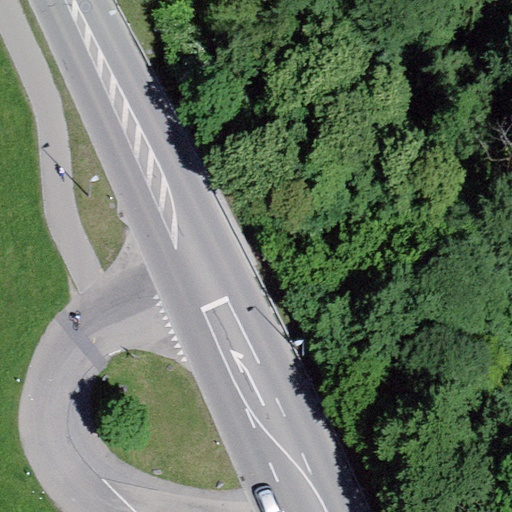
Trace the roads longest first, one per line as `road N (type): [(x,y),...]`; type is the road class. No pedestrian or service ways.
road 1 (unclassified): [(199,276),(87,326),(56,359),(45,404),(49,443),(65,479),(101,511)]
road 2 (primary): [(67,0),(199,276)]
road 3 (primary): [(199,276),(279,457)]
